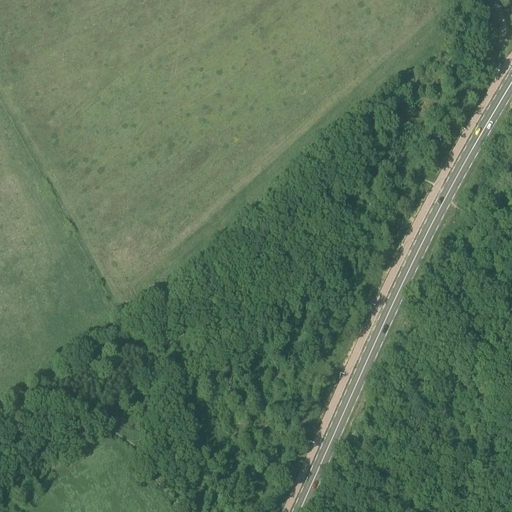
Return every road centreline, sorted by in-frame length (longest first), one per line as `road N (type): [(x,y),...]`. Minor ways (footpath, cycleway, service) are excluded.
road 1 (secondary): [(299,511),(393,301),(511,81)]
road 2 (track): [(16,397),(116,330)]
